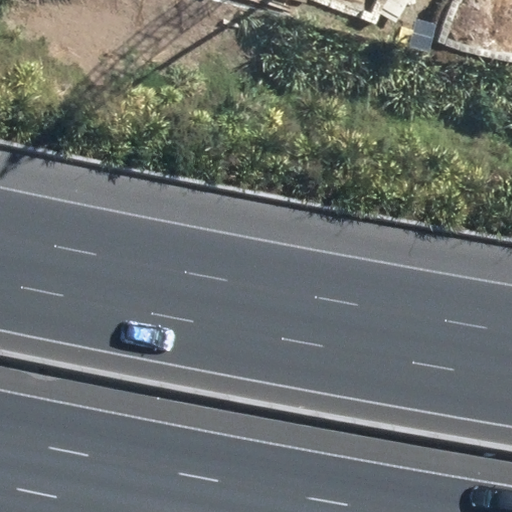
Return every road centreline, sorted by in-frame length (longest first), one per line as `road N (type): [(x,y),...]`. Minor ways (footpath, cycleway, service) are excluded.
road 1 (motorway): [(0,295),(256,354),(511,396)]
road 2 (motorway): [(374,511),(0,440)]
